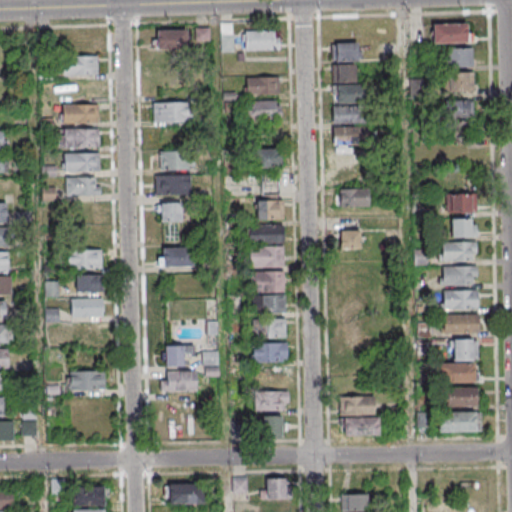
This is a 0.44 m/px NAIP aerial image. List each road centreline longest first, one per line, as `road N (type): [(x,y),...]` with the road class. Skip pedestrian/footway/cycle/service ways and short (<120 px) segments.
road 1 (residential): [(313,511),(300,0)]
road 2 (residential): [(511,452),(0,462)]
road 3 (residential): [(120,6),(133,511)]
road 4 (residential): [(511,375),(507,0)]
road 5 (tertiary): [(287,0),(0,9)]
